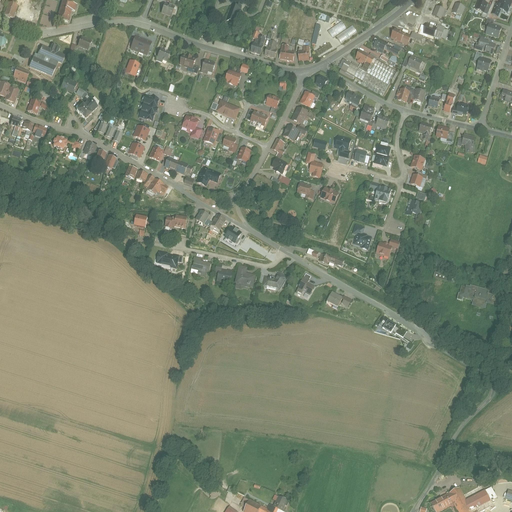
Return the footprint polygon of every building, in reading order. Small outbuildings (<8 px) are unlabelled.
[(77,4),(63,0),(62,0),(58,18),(68,21),(71,9),(75,11),(77,4)] [(489,3),(480,0),(479,0),(476,10),(484,13),(488,4),(489,3)] [(501,0),(498,8),(497,9),(498,9),(508,13),(511,4),(511,1),(507,0),(501,0)] [(10,1),(5,15),(13,18),(18,4),(10,1)] [(119,3),(112,1),(110,8),(117,10),(119,3)] [(166,2),(162,13),(172,17),(176,6),(166,2)] [(453,11),(452,13),(453,13),(462,17),(466,8),(456,4),(453,11)] [(243,9),(233,5),(227,20),(237,24),(238,24),(241,16),(242,16),(244,10),(243,10),(243,9)] [(446,10),(437,6),(433,15),(442,19),(443,16),(446,10)] [(492,6),(489,11),(496,14),(498,9),(497,9),(498,8),(492,6)] [(327,22),(329,15),(322,13),(320,19),(327,22)] [(329,30),(339,23),(336,19),(324,27),(327,31),(329,30)] [(337,36),(348,28),(343,21),(339,23),(329,30),(334,38),(337,36)] [(498,39),(502,28),(493,24),(490,23),(489,25),(486,34),(498,39)] [(428,24),(425,32),(424,33),(425,33),(434,36),(436,31),(443,33),(444,32),(445,29),(445,28),(437,25),(436,28),(428,24)] [(342,43),(358,32),(353,25),(348,28),(337,36),(342,43)] [(405,33),(395,29),(391,38),(401,43),(401,42),(405,34),(405,33)] [(417,33),(413,31),(411,36),(412,36),(411,38),(422,42),(424,35),(417,33)] [(405,34),(401,42),(408,45),(411,38),(412,36),(411,36),(405,34)] [(93,40),(83,36),(78,46),(89,50),(93,40)] [(135,36),(130,48),(147,55),(151,42),(135,36)] [(252,51),(262,55),(265,46),(264,46),(267,38),(261,36),(260,39),(258,39),(257,39),(255,43),(252,51)] [(484,48),(486,49),(489,42),(489,41),(485,40),(481,39),(480,44),(479,47),(484,48)] [(388,44),(378,40),(374,48),(378,50),(377,51),(383,54),(385,49),(388,44)] [(266,55),(276,59),(279,50),(277,50),(279,43),(271,41),(269,47),(268,47),(266,55)] [(493,55),(497,45),(489,42),(486,49),(485,52),(493,55)] [(39,53),(59,62),(62,63),(66,56),(60,53),(62,47),(53,43),(51,49),(42,45),(39,53)] [(483,51),(484,48),(479,47),(480,44),(477,43),(475,49),(483,51)] [(390,45),(388,50),(397,55),(400,50),(390,45)] [(281,60),(295,62),(296,52),(293,52),(290,51),(291,47),(289,47),(286,46),(283,46),(282,51),(281,60)] [(300,52),(300,62),(311,61),(310,56),(311,56),(310,47),(305,47),(305,52),(300,52)] [(172,53),(161,49),(157,60),(162,62),(163,60),(168,62),(172,53)] [(370,56),(361,51),(357,59),(359,60),(358,62),(362,64),(363,62),(365,64),(370,66),(375,58),(370,56)] [(39,53),(36,58),(57,67),(59,62),(39,53)] [(371,53),(370,56),(375,58),(387,65),(388,63),(380,59),(371,53)] [(408,66),(413,56),(413,55),(408,53),(403,66),(407,68),(408,66)] [(475,61),(479,62),(481,57),(483,58),(484,55),(477,53),(475,61)] [(183,55),(180,64),(189,67),(194,69),(195,65),(197,59),(193,58),(194,57),(189,55),(188,56),(183,55)] [(423,61),(413,56),(408,66),(418,71),(419,71),(423,62),(423,61)] [(34,57),(30,66),(52,77),(57,67),(36,58),(34,57)] [(487,73),(491,61),(483,58),(481,57),(479,62),(477,70),(487,73)] [(387,65),(375,58),(370,66),(369,68),(370,69),(369,71),(368,73),(389,84),(397,71),(387,65)] [(348,72),(352,64),(344,59),(340,67),(343,69),(348,72)] [(135,77),(140,64),(130,60),(125,73),(135,77)] [(217,64),(206,60),(203,68),(214,72),(217,64)] [(427,64),(423,62),(419,71),(418,71),(417,72),(422,74),(427,64)] [(242,69),(241,71),(242,72),(248,74),(251,67),(243,64),(242,69)] [(364,81),(368,73),(360,68),(352,64),(348,72),(356,76),(364,81)] [(194,69),(189,67),(188,71),(198,74),(200,67),(195,65),(194,69)] [(31,72),(17,67),(14,77),(27,82),(31,72)] [(348,72),(343,69),(341,73),(354,80),(356,76),(348,72)] [(237,73),(230,71),(226,82),(238,86),(243,75),(241,75),(237,73)] [(389,84),(368,73),(364,81),(362,85),(383,96),(389,84)] [(428,77),(422,74),(419,79),(425,82),(428,77)] [(330,80),(322,76),(317,85),(326,89),(330,80)] [(78,84),(65,79),(62,87),(61,90),(74,95),(78,84)] [(9,86),(1,83),(0,86),(0,97),(5,99),(6,96),(7,96),(5,102),(14,105),(19,91),(11,88),(10,90),(8,89),(9,86)] [(406,87),(405,91),(410,93),(408,98),(414,100),(417,90),(406,87)] [(408,98),(410,93),(405,91),(401,90),(400,92),(398,92),(397,97),(398,97),(397,100),(407,103),(408,98)] [(423,103),(426,92),(421,91),(417,90),(414,100),(414,101),(423,103)] [(351,91),(347,99),(359,106),(364,98),(351,91)] [(312,95),(306,92),(300,103),(310,108),(316,97),(312,95)] [(450,93),(444,111),(450,113),(456,95),(450,93)] [(160,100),(146,95),(139,117),(154,122),(160,100)] [(268,95),(264,104),(272,107),(278,110),(278,108),(282,100),(271,96),(268,95)] [(437,110),(440,99),(434,97),(432,96),(428,107),(437,110)] [(88,102),(77,112),(90,125),(97,118),(91,111),(96,105),(90,99),(88,102)] [(242,110),(221,101),(219,106),(217,111),(217,112),(237,121),(242,110)] [(42,106),(32,102),(27,114),(38,118),(42,106)] [(457,113),(467,116),(469,106),(459,104),(458,108),(457,113)] [(52,114),(54,111),(46,105),(44,108),(52,114)] [(371,126),(372,122),(376,114),(375,114),(376,110),(367,106),(360,121),(371,126)] [(309,114),(298,108),(292,120),(301,125),(303,126),(309,114)] [(246,120),(251,122),(255,112),(250,110),(246,120)] [(308,117),(314,120),(317,114),(311,111),(308,117)] [(270,118),(255,112),(251,122),(266,128),(270,118)] [(191,118),(187,116),(184,127),(194,130),(197,131),(197,129),(200,121),(197,120),(197,119),(192,117),(191,118)] [(390,120),(382,116),(379,123),(378,126),(379,126),(386,129),(390,120)] [(103,125),(110,128),(111,125),(108,124),(109,121),(105,119),(103,125)] [(23,123),(14,120),(11,128),(16,130),(12,140),(17,141),(23,123)] [(433,126),(422,123),(419,132),(424,134),(422,141),(427,142),(428,143),(428,141),(430,136),(433,126)] [(34,128),(25,124),(22,132),(28,134),(31,135),(34,128)] [(106,137),(109,129),(110,128),(103,125),(101,124),(101,126),(98,133),(97,134),(106,137)] [(298,131),(289,126),(283,137),(294,142),(300,132),(298,131)] [(450,129),(439,126),(436,137),(447,140),(449,133),(450,129)] [(145,143),(150,132),(138,127),(134,138),(145,143)] [(48,132),(36,128),(33,136),(36,137),(35,140),(41,142),(42,140),(45,141),(48,132)] [(114,142),(117,134),(114,132),(114,131),(109,129),(106,137),(106,138),(114,142)] [(197,131),(194,130),(192,138),(199,140),(203,131),(197,129),(197,131)] [(220,133),(209,129),(204,143),(216,147),(220,133)] [(455,134),(449,133),(447,140),(447,142),(453,143),(455,134)] [(120,147),(121,146),(125,136),(121,134),(121,135),(117,134),(114,142),(113,144),(120,147)] [(476,138),(465,135),(463,139),(462,145),(465,146),(466,154),(476,153),(476,146),(474,146),(476,138)] [(349,152),(351,141),(338,137),(335,149),(340,151),(349,153),(349,152)] [(238,142),(228,138),(224,148),(231,150),(229,153),(236,156),(240,147),(236,146),(238,142)] [(58,140),(57,143),(55,142),(54,146),(55,147),(54,150),(57,151),(56,153),(60,154),(61,153),(65,154),(66,151),(68,152),(69,148),(67,147),(68,144),(65,142),(65,141),(62,140),(61,141),(58,140)] [(285,144),(277,140),(271,151),(278,154),(279,155),(280,152),(285,144)] [(315,141),(313,149),(326,152),(328,144),(315,141)] [(81,147),(74,145),(72,152),(79,154),(81,147)] [(97,149),(87,145),(84,155),(83,157),(88,159),(85,165),(85,167),(89,168),(97,149)] [(377,145),(375,154),(376,154),(389,158),(391,149),(377,145)] [(140,161),(145,150),(133,146),(131,151),(129,150),(126,156),(140,161)] [(167,148),(164,156),(170,159),(173,150),(167,148)] [(253,153),(242,149),(238,162),(249,166),(253,153)] [(164,154),(155,150),(150,161),(160,165),(164,154)] [(349,153),(340,151),(338,158),(349,160),(351,153),(349,152),(349,153)] [(364,165),(368,153),(357,151),(354,162),(364,165)] [(285,155),(280,152),(279,155),(278,154),(276,158),(282,161),(285,155)] [(78,162),(85,165),(88,159),(83,157),(84,155),(81,154),(79,159),(80,159),(78,162)] [(108,157),(99,154),(95,164),(104,168),(108,157)] [(309,154),(306,165),(313,167),(314,163),(315,164),(317,156),(309,154)] [(389,158),(376,154),(374,164),(387,168),(390,158),(389,158)] [(488,158),(481,155),(478,163),(486,165),(488,158)] [(426,160),(415,156),(411,168),(422,171),(426,160)] [(117,162),(110,159),(105,170),(112,173),(117,162)] [(290,166),(277,160),(273,169),(277,170),(275,174),(283,178),(286,173),(290,166)] [(170,161),(166,171),(185,179),(186,176),(191,178),(194,171),(170,161)] [(313,167),(310,174),(314,175),(313,178),(321,180),(325,167),(315,164),(314,163),(313,167)] [(140,173),(130,170),(127,181),(137,185),(140,173)] [(221,178),(203,172),(197,187),(206,191),(209,183),(218,186),(221,178)] [(417,177),(414,175),(411,185),(421,189),(425,176),(418,173),(417,177)] [(149,178),(142,176),(139,184),(147,186),(149,178)] [(291,183),(282,178),(279,183),(281,184),(289,188),(291,183)] [(145,191),(151,194),(157,183),(151,180),(145,191)] [(196,183),(188,181),(185,188),(194,191),(196,183)] [(161,198),(162,197),(165,198),(169,192),(157,183),(151,194),(150,195),(157,199),(159,197),(161,198)] [(317,190),(301,186),(298,195),(307,198),(306,201),(314,202),(317,190)] [(393,192),(379,188),(376,199),(381,200),(380,204),(390,206),(393,192)] [(341,195),(327,190),(322,201),(336,207),(341,195)] [(427,196),(419,193),(416,200),(425,203),(427,196)] [(422,206),(410,202),(405,217),(417,221),(422,206)] [(205,232),(206,229),(209,224),(212,219),(203,214),(198,225),(201,226),(199,229),(205,232)] [(149,221),(137,219),(135,230),(148,232),(149,221)] [(221,237),(228,224),(219,219),(215,227),(212,232),(221,237)] [(174,235),(175,232),(188,234),(190,222),(178,220),(178,222),(169,221),(169,227),(166,233),(174,235)] [(212,232),(215,227),(209,224),(206,229),(212,232)] [(357,235),(363,237),(365,230),(356,227),(353,236),(357,237),(357,235)] [(243,237),(231,230),(225,241),(237,248),(243,237)] [(357,237),(354,247),(362,249),(361,251),(368,253),(372,240),(367,238),(363,237),(357,235),(357,237)] [(392,243),(391,249),(381,246),(378,257),(390,261),(394,250),(399,252),(401,246),(392,243)] [(311,258),(317,260),(318,255),(313,253),(314,252),(309,250),(307,255),(312,257),(311,258)] [(177,272),(180,259),(174,258),(174,259),(168,258),(168,257),(160,255),(157,266),(162,267),(161,269),(177,272)] [(345,262),(321,255),(319,261),(320,261),(319,264),(328,267),(329,263),(343,268),(345,262)] [(210,276),(212,266),(202,264),(203,262),(196,260),(193,270),(192,270),(191,276),(199,277),(198,279),(207,280),(208,275),(210,276)] [(220,276),(218,283),(225,285),(225,286),(231,288),(234,274),(224,271),(225,267),(218,265),(216,275),(220,276)] [(236,287),(253,291),(256,278),(247,276),(248,270),(240,269),(236,287)] [(264,290),(282,293),(289,279),(279,274),(275,282),(265,280),(264,290)] [(304,296),(305,293),(307,294),(306,296),(310,298),(315,288),(308,285),(311,279),(307,276),(298,293),(304,296)] [(456,281),(435,276),(433,280),(454,286),(456,281)] [(478,288),(471,287),(471,288),(467,287),(466,289),(462,288),(460,296),(459,295),(457,302),(459,302),(463,303),(464,301),(477,304),(476,309),(486,312),(488,305),(495,307),(497,297),(489,295),(490,291),(478,288)] [(343,299),(333,293),(327,303),(338,309),(343,299)] [(346,297),(342,305),(349,308),(353,301),(346,297)] [(379,326),(395,336),(395,334),(403,339),(408,331),(384,317),(379,326)] [(491,488),(486,491),(491,501),(491,502),(497,499),(491,488)] [(486,491),(467,501),(460,489),(449,495),(454,505),(458,511),(477,511),(476,509),(479,507),(491,501),(486,491)] [(436,502),(431,504),(435,511),(440,511),(454,505),(449,495),(442,499),(441,498),(436,501),(436,502)] [(275,508),(281,511),(283,511),(284,511),(290,502),(277,496),(274,501),(278,502),(275,508)] [(242,507),(247,510),(251,501),(246,499),(242,507)] [(261,511),(264,508),(251,501),(247,510),(245,511),(261,511)]
